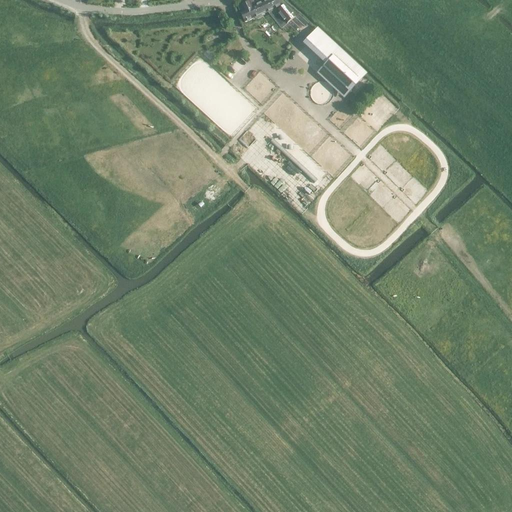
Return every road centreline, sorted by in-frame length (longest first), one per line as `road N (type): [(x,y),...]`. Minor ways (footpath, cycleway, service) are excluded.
road 1 (track): [(364,299),(89,37),(83,8)]
road 2 (track): [(361,157),(381,134),(400,128),(438,153),(443,178),(418,212),(383,247),(359,253),(324,226),(324,197)]
road 3 (residential): [(60,0),(135,12),(223,0)]
road 4 (track): [(511,325),(418,212)]
